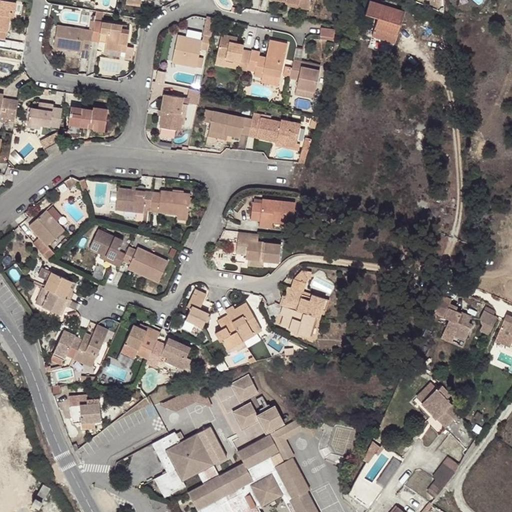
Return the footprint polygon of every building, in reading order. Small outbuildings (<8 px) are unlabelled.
[(0,0),(0,37),(4,38),(5,30),(3,30),(6,14),(7,10),(11,10),(12,0),(0,0)] [(296,5),(296,8),(307,10),(308,0),(271,0),(282,2),(296,5)] [(373,41),(396,47),(405,16),(368,5),(364,18),(378,23),(373,41)] [(91,29),(89,40),(103,43),(102,47),(118,50),(120,43),(124,43),(125,43),(127,33),(124,33),(125,25),(100,21),(102,10),(94,9),(92,19),(92,21),(91,29)] [(200,32),(209,34),(213,16),(204,14),(200,32)] [(88,49),(89,40),(91,29),(87,28),(55,23),(52,46),(79,50),(80,47),(88,49)] [(321,27),(319,34),(319,35),(332,39),(334,30),(321,27)] [(206,49),(209,35),(201,33),(201,35),(200,39),(184,36),(175,34),(169,60),(194,65),(198,48),(206,49)] [(244,70),(244,68),(248,50),(239,48),(240,43),(232,42),(226,40),(227,35),(218,33),(213,55),(236,60),(235,68),(244,70)] [(257,50),(249,48),(248,50),(244,68),(252,69),(251,74),(260,75),(261,71),(268,72),(277,74),(285,43),(267,39),(262,58),(255,57),(257,50)] [(122,57),(133,59),(135,46),(124,44),(124,43),(120,43),(118,50),(123,51),(122,57)] [(212,63),(235,68),(236,60),(213,55),(212,63)] [(300,61),(292,59),(290,67),(288,77),(296,79),(295,87),(312,90),(318,70),(317,70),(307,68),(299,66),(300,61)] [(318,65),(300,61),(299,66),(307,68),(317,70),(318,65)] [(282,65),(280,75),(288,77),(290,67),(282,65)] [(155,69),(153,80),(161,82),(163,71),(155,69)] [(260,75),(258,82),(276,86),(278,77),(278,75),(277,74),(268,72),(261,71),(260,75)] [(294,87),(293,94),(311,98),(312,90),(295,87),(294,87)] [(162,107),(161,112),(159,123),(177,127),(182,111),(179,110),(180,100),(184,101),(185,95),(163,91),(160,106),(162,107)] [(0,114),(6,115),(5,118),(13,120),(16,99),(9,98),(1,97),(2,92),(0,92),(0,114)] [(38,125),(57,128),(60,107),(50,106),(48,110),(40,109),(28,107),(26,123),(38,125)] [(89,120),(88,127),(88,128),(100,131),(103,108),(89,106),(89,108),(77,106),(77,109),(67,107),(65,123),(83,126),(84,120),(89,120)] [(246,132),(249,116),(210,107),(205,128),(223,132),(236,135),(238,130),(246,132)] [(278,120),(250,113),(249,116),(246,132),(246,133),(269,139),(271,134),(285,138),(285,139),(294,141),(298,122),(279,117),(278,120)] [(222,137),(223,132),(205,128),(204,132),(222,137)] [(37,140),(46,155),(49,152),(45,146),(45,145),(55,138),(56,132),(55,131),(37,140)] [(271,134),(269,139),(282,142),(281,145),(296,149),(297,142),(294,141),(285,139),(285,138),(271,134)] [(49,152),(60,145),(57,140),(45,146),(49,152)] [(70,175),(63,179),(69,185),(78,177),(70,174),(70,175)] [(83,177),(78,177),(81,187),(86,186),(83,177)] [(150,205),(152,191),(145,190),(129,188),(117,187),(115,209),(142,212),(143,204),(150,205)] [(150,206),(150,209),(176,212),(186,213),(189,192),(160,189),(159,191),(152,190),(152,191),(150,205),(150,206)] [(259,218),(272,219),(292,221),(294,201),(261,197),(260,201),(251,200),(249,217),(259,218)] [(142,212),(141,219),(148,220),(150,209),(150,206),(150,205),(143,204),(142,212)] [(37,232),(31,238),(41,250),(47,244),(46,242),(63,227),(44,206),(27,222),(37,232)] [(119,265),(122,259),(125,252),(119,249),(123,239),(98,227),(89,246),(101,252),(114,258),(112,261),(119,265)] [(255,240),(256,232),(237,230),(236,242),(245,243),(243,257),(248,258),(262,260),(277,262),(279,243),(255,240)] [(135,248),(128,245),(125,252),(122,259),(130,263),(143,269),(141,273),(158,281),(168,260),(137,245),(135,248)] [(100,256),(112,261),(114,258),(101,252),(100,256)] [(143,269),(130,263),(127,267),(141,273),(143,269)] [(67,296),(67,297),(71,289),(66,287),(70,277),(50,269),(41,264),(37,273),(46,277),(43,286),(67,296)] [(303,269),(295,278),(302,281),(305,272),(303,269)] [(302,281),(307,282),(309,277),(312,279),(313,271),(303,269),(305,272),(302,281)] [(66,287),(71,289),(75,280),(70,277),(66,287)] [(292,286),(304,291),(307,282),(302,281),(295,278),(292,286)] [(43,286),(41,285),(37,294),(44,297),(41,304),(57,311),(61,302),(64,303),(67,296),(43,286)] [(283,304),(285,305),(316,316),(320,318),(327,299),(314,294),(313,298),(303,294),(304,291),(292,286),(290,285),(287,292),(283,304)] [(207,310),(200,307),(199,306),(205,291),(197,288),(196,290),(192,288),(186,302),(189,303),(184,316),(200,324),(203,318),(205,313),(207,310)] [(34,301),(41,304),(44,297),(37,294),(34,301)] [(445,328),(454,319),(454,318),(456,311),(455,310),(456,307),(449,304),(451,299),(440,295),(434,312),(448,318),(445,328)] [(230,300),(228,302),(223,305),(226,311),(241,336),(241,337),(252,330),(260,325),(244,299),(233,306),(230,300)] [(316,316),(285,305),(282,313),(284,315),(280,325),(295,330),(294,332),(308,337),(316,316)] [(479,327),(488,332),(497,314),(483,307),(479,315),(480,320),(481,322),(479,327)] [(241,336),(226,311),(215,317),(221,326),(213,331),(217,338),(220,337),(225,346),(234,341),(241,337),(241,336)] [(454,319),(470,327),(472,322),(468,321),(470,316),(456,311),(454,318),(454,319)] [(511,313),(506,311),(499,329),(511,334),(511,313)] [(465,339),(470,327),(454,319),(445,328),(454,330),(453,334),(465,339)] [(91,334),(84,331),(82,336),(80,340),(73,355),(92,364),(108,329),(97,322),(91,334)] [(145,358),(155,339),(142,333),(144,329),(143,329),(136,326),(130,323),(117,350),(131,356),(133,352),(145,358)] [(73,355),(80,340),(73,336),(75,332),(64,327),(52,352),(63,358),(66,352),(73,355)] [(445,328),(442,334),(451,338),(453,334),(454,330),(445,328)] [(511,334),(499,329),(495,338),(510,344),(511,340),(511,334)] [(252,330),(241,337),(245,341),(256,335),(252,330)] [(165,357),(164,361),(178,368),(186,366),(189,358),(184,356),(189,346),(167,336),(159,354),(165,357)] [(245,341),(241,337),(234,341),(237,346),(245,341)] [(257,391),(248,373),(230,382),(240,400),(257,391)] [(51,383),(53,389),(62,388),(61,381),(51,383)] [(416,396),(422,402),(437,387),(431,381),(416,396)] [(199,384),(156,404),(173,411),(193,401),(209,407),(199,384)] [(444,387),(441,385),(438,388),(437,387),(422,402),(446,426),(445,427),(465,449),(473,436),(456,403),(452,403),(447,398),(451,394),(444,387)] [(81,422),(100,421),(99,404),(95,404),(95,399),(88,399),(88,395),(69,396),(70,423),(81,422)] [(233,410),(242,427),(259,418),(265,430),(272,426),(283,421),(274,405),(271,407),(260,412),(256,414),(250,401),(233,410)] [(258,407),(260,412),(271,407),(268,402),(258,407)] [(274,430),(268,433),(277,450),(283,460),(291,456),(293,455),(286,438),(301,431),(314,435),(318,422),(299,417),(274,430)] [(259,418),(242,427),(247,429),(256,424),(263,436),(267,434),(265,430),(259,418)] [(317,511),(306,490),(308,489),(291,456),(283,460),(274,465),(268,454),(277,450),(268,433),(267,434),(263,436),(235,450),(242,462),(217,475),(210,462),(224,455),(208,424),(177,441),(176,438),(180,436),(177,430),(173,433),(172,431),(167,433),(149,443),(164,471),(152,478),(162,496),(184,485),(181,479),(196,471),(203,483),(187,492),(198,511),(212,511),(213,511),(317,511)] [(346,491),(367,508),(384,486),(372,478),(370,481),(363,476),(372,462),(366,458),(346,491)] [(442,462),(432,476),(446,485),(456,471),(442,462)] [(385,508),(390,511),(417,511),(426,501),(405,483),(385,508)] [(27,505),(34,509),(44,490),(38,486),(27,505)]
